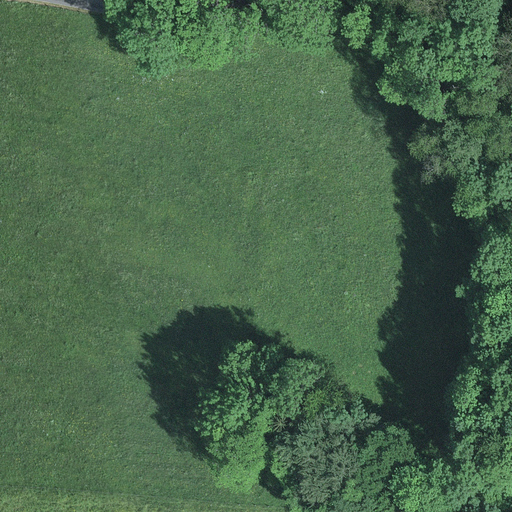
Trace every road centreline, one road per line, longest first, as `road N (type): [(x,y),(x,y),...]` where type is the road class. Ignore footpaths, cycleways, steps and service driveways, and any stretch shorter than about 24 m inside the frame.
road 1 (unclassified): [(459,511),(511,240)]
road 2 (unclassified): [(234,0),(171,12),(68,0)]
